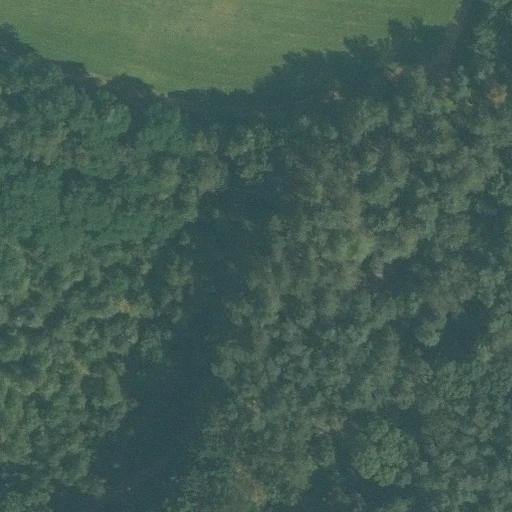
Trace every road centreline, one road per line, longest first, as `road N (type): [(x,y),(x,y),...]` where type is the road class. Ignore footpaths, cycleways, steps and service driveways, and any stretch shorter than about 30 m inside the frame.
road 1 (unclassified): [(76,511),(284,384),(457,182),(511,148)]
road 2 (track): [(0,51),(162,100),(240,117),(287,114),(432,61),(462,0)]
road 3 (track): [(284,384),(332,408),(361,410),(511,344)]
